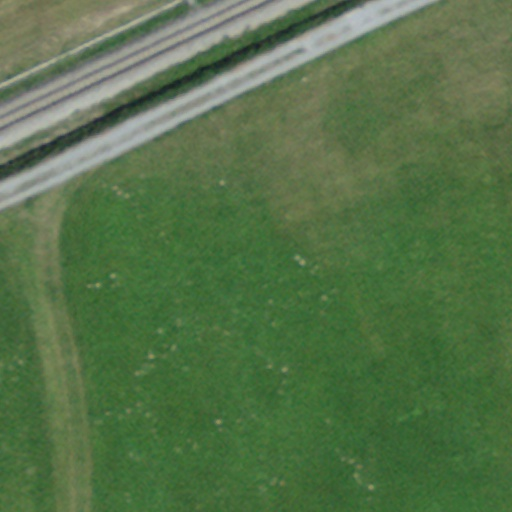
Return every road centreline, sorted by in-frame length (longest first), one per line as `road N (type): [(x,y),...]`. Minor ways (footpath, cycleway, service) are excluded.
road 1 (track): [(406,0),(0,201)]
road 2 (track): [(76,511),(75,431),(43,182)]
